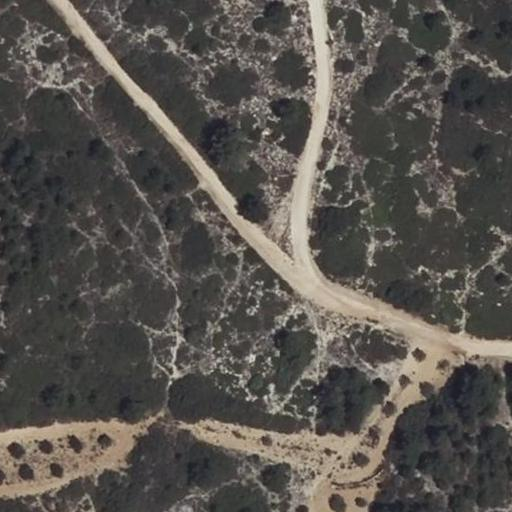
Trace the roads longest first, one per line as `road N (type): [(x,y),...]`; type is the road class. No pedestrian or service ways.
road 1 (track): [(305,278),(63,0)]
road 2 (track): [(305,278),(297,201),(327,79),(325,0)]
road 3 (track): [(511,347),(465,345),(360,312),(305,278)]
